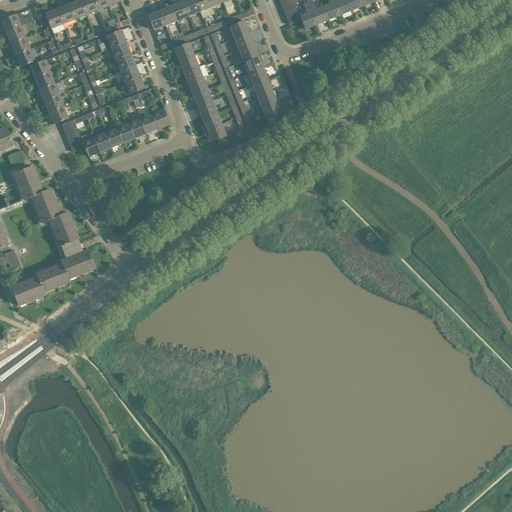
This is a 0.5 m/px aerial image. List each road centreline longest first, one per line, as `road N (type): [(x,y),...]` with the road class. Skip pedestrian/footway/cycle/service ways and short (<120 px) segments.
road 1 (tertiary): [(135,267),(490,13)]
road 2 (residential): [(74,184),(185,132),(132,0)]
road 3 (residential): [(262,0),(282,51),(294,54),(429,0)]
